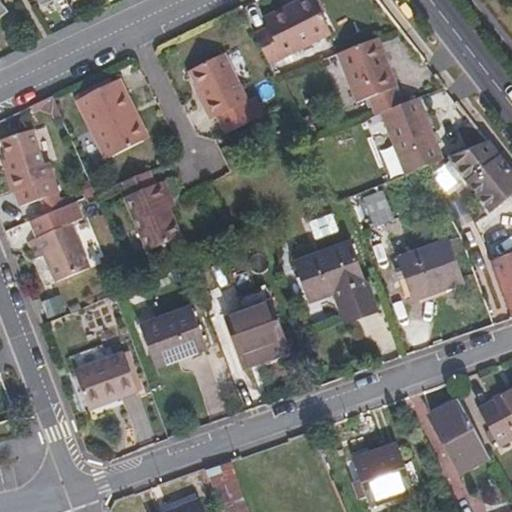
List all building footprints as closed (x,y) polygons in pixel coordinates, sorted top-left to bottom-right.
[(35,0),(42,14),(71,0),(35,0)] [(334,34),(317,0),(311,0),(292,9),(289,2),(263,14),(268,26),(255,32),(270,63),(334,34)] [(292,9),(311,0),(292,0),(289,2),(292,9)] [(0,25),(9,18),(0,6),(0,25)] [(401,89),(382,38),(340,54),(359,105),(401,89)] [(204,101),(211,115),(248,98),(225,48),(190,64),(206,100),(204,101)] [(145,137),(130,107),(136,105),(121,74),(78,95),(107,156),(145,137)] [(451,170),(425,103),(386,118),(411,184),(451,170)] [(150,134),(136,105),(130,107),(145,137),(150,134)] [(16,189),(22,203),(62,188),(50,155),(44,158),(31,124),(2,135),(11,160),(4,163),(13,190),(16,189)] [(477,191),(509,169),(498,155),(460,169),(477,191)] [(511,214),(511,172),(509,169),(477,191),(501,222),(511,214)] [(171,207),(159,182),(155,183),(150,170),(120,181),(127,196),(123,197),(149,253),(185,236),(171,207)] [(176,204),(165,179),(159,182),(171,207),(176,204)] [(393,212),(387,195),(367,202),(374,219),(393,212)] [(82,266),(65,221),(77,216),(71,199),(25,217),(30,233),(22,236),(28,253),(37,250),(47,278),(82,266)] [(463,275),(448,234),(395,252),(411,295),(463,275)] [(350,237),(294,258),(307,297),(332,288),(342,318),(374,307),(350,237)] [(511,247),(493,253),(511,313),(511,247)] [(270,297),(222,314),(234,350),(283,333),(270,297)] [(190,303),(140,321),(154,362),(204,344),(190,303)] [(122,349),(72,367),(87,405),(137,387),(122,349)] [(511,384),(474,406),(495,447),(511,437),(511,384)] [(487,457),(456,399),(428,414),(459,472),(487,457)] [(351,454),(367,503),(412,488),(396,440),(351,454)] [(210,469),(225,511),(253,511),(235,460),(210,469)] [(201,511),(197,497),(156,511),(201,511)]
